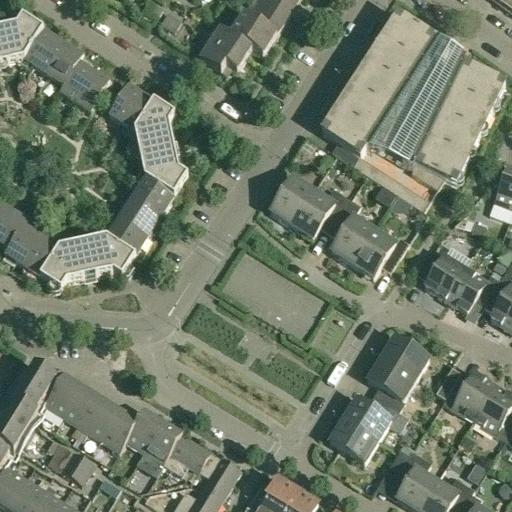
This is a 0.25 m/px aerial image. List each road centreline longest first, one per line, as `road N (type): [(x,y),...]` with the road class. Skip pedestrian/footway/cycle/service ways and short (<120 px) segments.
road 1 (residential): [(274,154),(33,0)]
road 2 (residential): [(148,330),(168,317),(274,154)]
road 3 (residential): [(293,466),(163,385),(148,330)]
road 4 (residential): [(274,154),(372,0)]
road 5 (residential): [(390,318),(376,328),(293,466)]
road 6 (residential): [(3,328),(148,330)]
road 7 (residential): [(511,359),(406,315),(390,318)]
